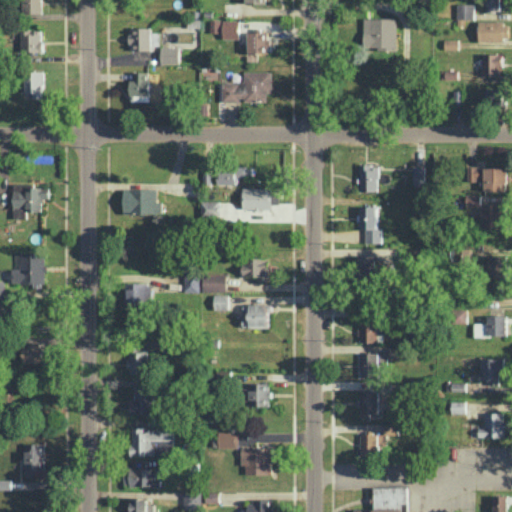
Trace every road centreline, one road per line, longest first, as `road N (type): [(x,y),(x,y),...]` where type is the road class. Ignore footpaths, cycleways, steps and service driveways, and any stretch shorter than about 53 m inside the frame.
road 1 (residential): [(85,0),(87,511)]
road 2 (residential): [(312,511),(313,0)]
road 3 (residential): [(0,135),(511,136)]
